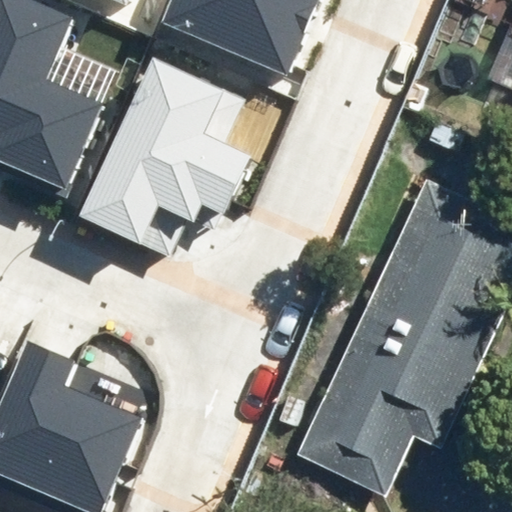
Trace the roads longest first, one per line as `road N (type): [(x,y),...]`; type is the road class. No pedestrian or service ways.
road 1 (residential): [(379,0),(236,348)]
road 2 (residential): [(236,348),(0,246)]
road 3 (residential): [(236,348),(182,477),(176,511)]
